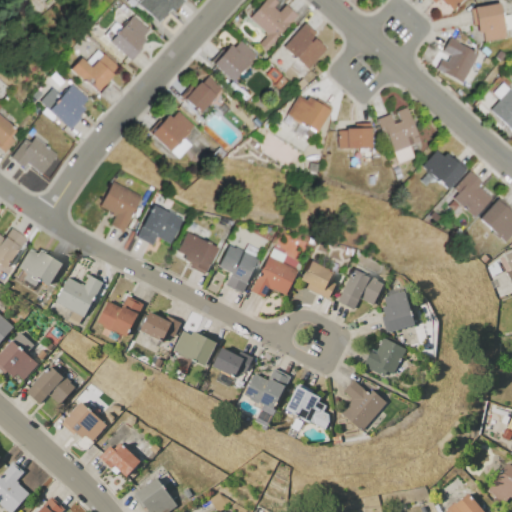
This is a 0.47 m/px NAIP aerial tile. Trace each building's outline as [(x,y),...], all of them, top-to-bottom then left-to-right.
[(137,0),(135,3),(157,23),(169,9),(172,12),(182,1),(180,0),(137,0)] [(262,0),(247,19),(266,33),(257,44),(265,50),(294,14),(280,3),(279,4),(274,0),(262,0)] [(460,0),(438,0),(450,11),(460,0)] [(472,7),(476,34),(481,33),(482,41),(503,38),(498,3),(472,7)] [(145,42),(140,37),(146,30),(131,16),(107,41),(128,60),(145,42)] [(311,36),(314,33),(303,23),(281,46),(306,69),(325,48),(311,36)] [(254,56),(236,38),(212,64),(230,82),(254,56)] [(462,82),(475,51),(446,39),(439,55),(440,55),(434,70),(462,82)] [(68,69),(97,93),(118,67),(95,49),(85,62),(78,57),(68,69)] [(199,113),(219,87),(204,74),(183,100),(199,113)] [(487,109),(511,133),(511,94),(500,82),(490,93),(497,99),(487,109)] [(59,96),(50,88),(37,102),(67,130),(84,111),(79,106),(86,98),(70,84),(59,96)] [(284,117),(316,131),(328,106),(306,97),(305,100),(294,96),(284,117)] [(417,141),(405,107),(374,118),(377,129),(383,127),(395,163),(413,157),(408,144),(417,141)] [(176,159),(189,145),(181,137),(192,126),(173,108),(149,134),(176,159)] [(0,147),(4,150),(18,131),(0,117),(0,147)] [(369,122),(352,123),(353,129),(335,129),(336,149),(370,148),(369,122)] [(40,175),(54,153),(32,137),(28,142),(22,138),(8,158),(22,168),(25,164),(40,175)] [(445,189),(464,169),(445,152),(441,157),(434,150),(419,166),(445,189)] [(447,195),(472,217),(489,198),(476,186),(479,182),(468,172),(447,195)] [(122,232),(139,195),(109,182),(97,207),(113,214),(108,225),(122,232)] [(502,242),(511,231),(511,215),(495,199),(476,218),(502,242)] [(168,244),(180,218),(150,204),(134,238),(150,245),(154,237),(168,244)] [(2,238),(0,236),(0,265),(4,268),(25,239),(9,228),(2,238)] [(216,247),(184,232),(173,256),(204,271),(216,247)] [(59,262),(29,245),(16,268),(47,285),(59,262)] [(240,293),(256,258),(226,245),(216,266),(229,272),(223,285),(240,293)] [(283,295),(295,271),(279,262),(283,254),(270,247),(248,291),(262,298),(267,287),(283,295)] [(511,248),(502,253),(511,277),(511,248)] [(297,283),(325,297),(336,274),(307,261),(297,283)] [(351,309),(356,298),(370,305),(380,283),(350,268),(335,301),(351,309)] [(52,302),(82,317),(100,281),(86,274),(81,285),(65,276),(52,302)] [(381,296),(383,306),(380,307),(386,332),(412,325),(402,291),(381,296)] [(94,323),(125,336),(139,303),(123,296),(119,307),(104,300),(94,323)] [(165,334),(172,337),(177,321),(145,310),(137,332),(163,341),(165,334)] [(0,338),(11,327),(0,316),(0,338)] [(180,328),(171,351),(203,365),(213,341),(180,328)] [(35,363),(23,352),(31,344),(17,332),(0,349),(0,365),(18,382),(35,363)] [(391,374),(403,347),(380,337),(373,353),(367,351),(360,366),(382,376),(384,371),(391,374)] [(23,392),(37,403),(45,394),(57,404),(72,385),(46,364),(23,392)] [(287,376),(270,368),(265,380),(252,373),(241,395),(270,409),(287,376)] [(282,410),(322,428),(328,415),(320,412),(323,405),(315,401),(318,395),(294,383),(282,410)] [(90,443),(104,421),(74,402),(60,423),(90,443)] [(137,462),(114,440),(98,457),(121,479),(137,462)] [(0,506),(7,511),(9,511),(26,492),(13,482),(21,472),(9,462),(0,472),(0,506)] [(511,499),(511,468),(503,462),(484,491),(501,503),(506,495),(511,499)] [(133,492),(148,511),(164,511),(174,504),(153,477),(133,492)] [(481,511),(464,492),(441,511),(481,511)] [(222,506),(218,494),(208,497),(211,509),(222,506)] [(58,511),(62,508),(48,496),(33,511),(58,511)]
